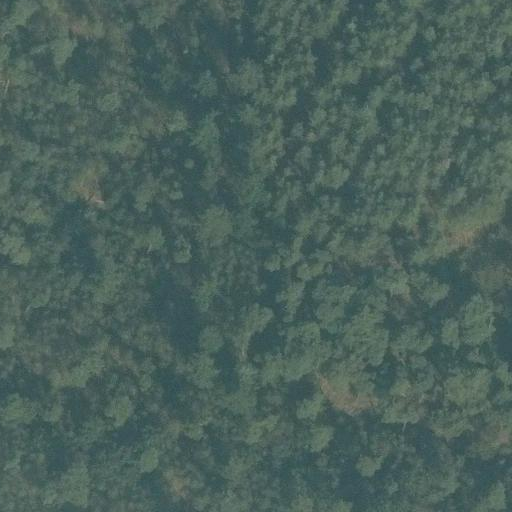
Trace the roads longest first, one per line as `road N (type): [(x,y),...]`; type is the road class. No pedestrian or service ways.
road 1 (track): [(204,511),(233,253)]
road 2 (track): [(233,253),(226,0)]
